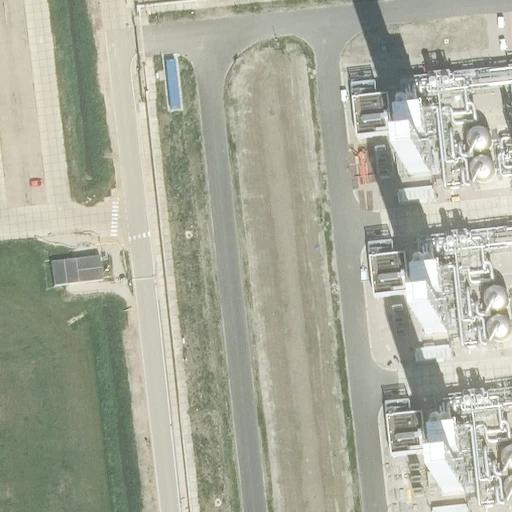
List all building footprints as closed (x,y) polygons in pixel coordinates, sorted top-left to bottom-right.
[(389,96),(353,100),(358,141),(394,136),(389,96)] [(430,142),(427,116),(400,119),(403,145),(430,142)] [(430,174),(428,155),(407,157),(409,176),(430,174)] [(435,201),(434,191),(398,195),(399,205),(435,201)] [(89,231),(47,233),(48,244),(89,241),(89,231)] [(406,256),(370,260),(374,300),(411,296),(406,256)] [(447,301),(444,275),(417,278),(420,304),(447,301)] [(447,333),(445,314),(424,316),(426,335),(447,333)] [(452,360),(451,350),(415,354),(416,364),(452,360)] [(423,415),(387,419),(391,460),(428,455),(423,415)] [(464,460),(461,435),(434,438),(437,463),(464,460)] [(464,492),(462,473),(441,475),(443,494),(464,492)]
